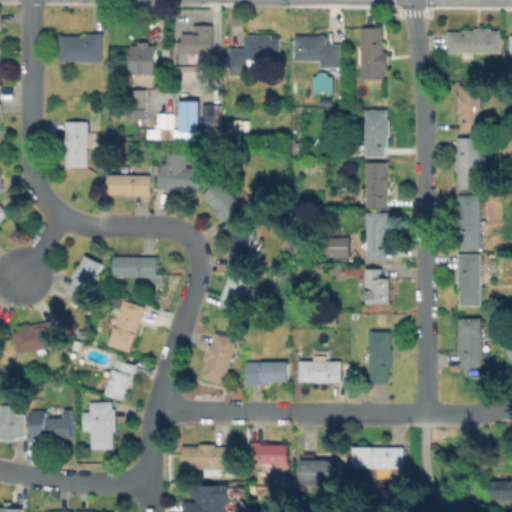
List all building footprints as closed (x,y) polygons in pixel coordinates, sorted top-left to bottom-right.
[(213,24),(213,52),(212,52),(212,60),(199,60),(199,52),(180,52),(180,33),(195,32),(195,33),(201,33),(200,30),(195,30),(195,24),(213,24)] [(383,27),(383,43),(385,43),(385,51),(388,51),(388,69),(384,69),(384,78),(362,78),(363,54),(360,54),(360,48),(363,48),(363,27),(383,27)] [(492,28),(492,30),(501,31),(501,52),(473,51),(473,60),(461,60),(461,52),(449,51),(449,31),(465,32),(465,30),(476,30),(476,28),(492,28)] [(103,33),(103,59),(93,60),(93,67),(80,67),(79,60),(61,60),(61,34),(88,34),(87,33),(103,33)] [(281,37),(281,58),(267,58),(267,68),(250,68),(250,66),(248,66),(247,74),(231,74),(231,65),(230,65),(230,47),(247,48),(247,34),(272,34),(272,37),(281,37)] [(325,34),(328,35),(328,43),(342,43),(342,66),(321,66),(321,58),(296,58),(296,35),(320,35),(322,34),(325,34)] [(149,41),(149,45),(156,45),(157,73),(130,73),(130,62),(132,62),(131,44),(139,44),(139,41),(149,41)] [(197,69),(197,84),(176,84),(177,69),(197,69)] [(330,75),(334,75),(334,92),(313,92),(313,75),(317,75),(318,73),(321,70),(325,70),(327,71),(330,75)] [(483,86),(482,131),(462,131),(462,121),(461,121),(461,112),(459,112),(459,95),(461,95),(461,85),(483,86)] [(147,88),(147,101),(151,101),(151,106),(146,106),(146,113),(131,114),(131,89),(147,88)] [(200,100),(200,132),(179,132),(179,100),(200,100)] [(215,103),(215,133),(204,133),(204,103),(215,103)] [(389,108),(389,118),(391,118),(391,135),(389,135),(389,146),(387,146),(386,155),(368,155),(367,109),(389,108)] [(173,111),(173,127),(164,127),(164,111),(173,111)] [(89,145),(89,166),(67,166),(67,149),(65,149),(64,133),(67,133),(67,120),(89,120),(89,132),(97,132),(97,145),(89,145)] [(481,137),(481,188),(459,188),(459,171),(457,171),(458,152),(459,152),(459,137),(481,137)] [(189,155),(187,166),(204,169),(200,191),(189,189),(188,192),(160,187),(164,162),(168,162),(170,151),(189,155)] [(389,161),(390,170),(391,170),(391,187),(390,187),(390,196),(388,196),(388,206),(368,206),(368,161),(389,161)] [(152,174),(152,195),(128,195),(128,193),(110,192),(109,173),(152,174)] [(247,208),(231,224),(226,219),(225,220),(214,209),(215,207),(203,195),(219,180),(247,208)] [(490,215),(490,233),(482,233),(482,247),(459,247),(459,213),(461,213),(461,195),(482,195),(482,215),(490,215)] [(0,203),(9,212),(0,222),(0,226),(1,227),(0,228),(0,203)] [(390,211),(390,221),(392,221),(392,237),(390,237),(391,249),(388,248),(388,258),(369,259),(368,211),(390,211)] [(253,229),(251,255),(250,255),(250,267),(230,266),(230,248),(233,248),(234,229),(253,229)] [(348,237),(328,237),(328,256),(348,256),(348,237)] [(482,253),(482,304),(461,304),(462,288),(460,288),(460,253),(482,253)] [(104,262),(92,285),(98,288),(92,300),(87,297),(86,298),(93,301),(88,310),(82,307),(85,300),(68,292),(75,277),(74,277),(78,270),(79,271),(87,254),(104,262)] [(159,256),(159,273),(163,273),(164,283),(142,283),(142,275),(140,275),(140,274),(116,274),(116,256),(159,256)] [(324,261),(323,268),(314,268),(314,260),(324,261)] [(383,267),(384,277),(390,277),(391,303),(367,303),(367,268),(383,267)] [(250,278),(238,313),(221,307),(233,272),(250,278)] [(146,306),(138,333),(138,332),(132,350),(112,344),(125,299),(146,306)] [(482,318),(482,334),(484,334),(484,367),(463,367),(462,351),(459,351),(459,336),(461,336),(461,318),(482,318)] [(53,320),(53,323),(56,322),(61,344),(47,347),(49,352),(40,354),(38,349),(19,352),(15,330),(32,327),(31,324),(53,320)] [(391,330),(392,347),(394,347),(394,365),(389,365),(389,381),(371,381),(371,330),(391,330)] [(238,337),(225,383),(203,377),(209,360),(206,359),(211,344),(213,344),(217,331),(238,337)] [(289,361),(289,380),(270,380),(270,383),(247,383),(247,361),(251,361),(251,355),(262,355),(262,361),(289,361)] [(136,364),(125,399),(107,393),(118,358),(136,364)] [(342,360),(342,381),(318,381),(318,380),(301,380),(301,360),(342,360)] [(113,400),(113,407),(117,407),(117,430),(114,430),(115,447),(93,448),(92,430),(85,430),(84,412),(92,411),(91,401),(113,400)] [(25,407),(25,414),(26,414),(26,436),(18,436),(18,438),(1,439),(1,435),(0,435),(0,404),(17,404),(17,407),(25,407)] [(73,416),(73,437),(31,437),(31,418),(31,411),(49,410),(50,416),(73,416)] [(217,443),(217,445),(229,445),(230,447),(236,447),(236,466),(229,466),(229,468),(219,468),(219,475),(204,475),(204,467),(183,467),(184,445),(201,445),(201,443),(217,443)] [(289,444),(289,462),(253,461),(253,443),(289,444)] [(404,445),(404,467),(373,467),(373,466),(355,466),(355,445),(404,445)] [(341,459),(341,483),(303,483),(303,459),(341,459)] [(511,497),(489,497),(490,479),(511,479),(511,497)] [(226,490),(226,504),(222,504),(222,511),(186,511),(187,500),(193,500),(193,490),(226,490)]
